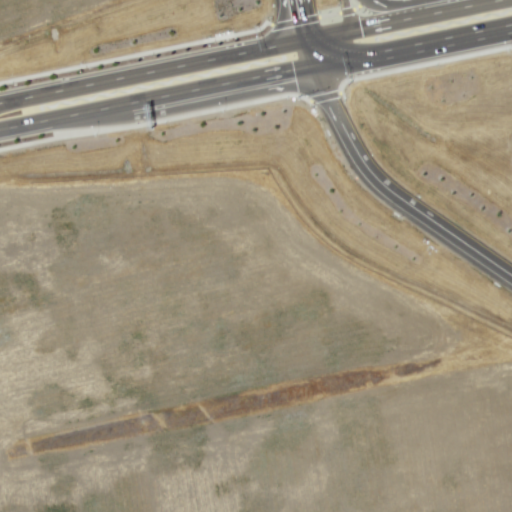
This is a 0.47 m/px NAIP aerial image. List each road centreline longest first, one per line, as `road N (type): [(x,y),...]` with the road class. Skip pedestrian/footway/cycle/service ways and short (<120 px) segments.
road 1 (secondary): [(305,39),(0,101)]
road 2 (motorway): [(315,64),(356,152),(379,181),(511,274)]
road 3 (secondary): [(315,64),(511,26)]
road 4 (secondary): [(127,102),(315,64)]
road 5 (secondary): [(486,0),(305,39)]
road 6 (secondary): [(0,127),(127,102)]
